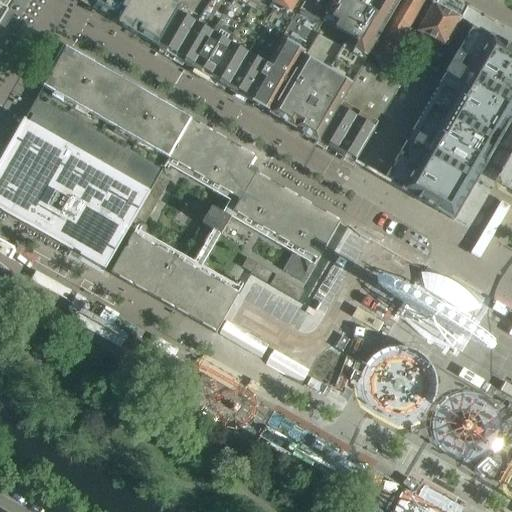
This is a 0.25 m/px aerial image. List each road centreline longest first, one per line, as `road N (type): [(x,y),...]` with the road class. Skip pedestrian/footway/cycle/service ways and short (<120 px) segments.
road 1 (tertiary): [(330,452),(0,269)]
road 2 (residential): [(453,245),(243,119)]
road 3 (residential): [(330,452),(453,245)]
road 4 (tertiary): [(435,511),(330,452)]
